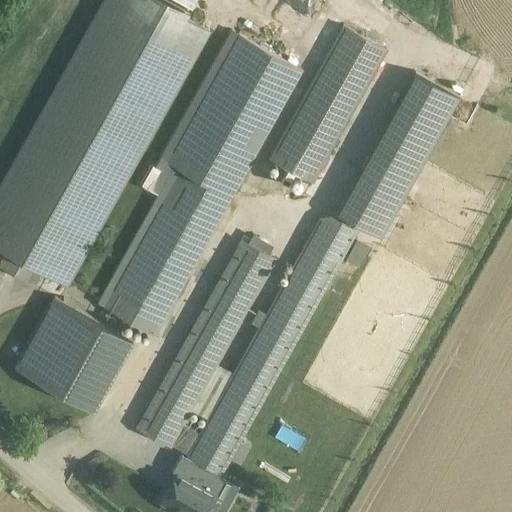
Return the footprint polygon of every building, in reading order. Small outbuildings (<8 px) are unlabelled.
[(102,0),(0,184),(0,246),(6,250),(0,260),(0,265),(26,280),(34,266),(66,284),(209,28),(183,14),(191,0),(102,0)] [(341,24),(268,158),(313,181),(387,48),(341,24)] [(156,195),(96,301),(104,305),(154,333),(301,69),(230,29),(154,165),(150,163),(139,184),(149,189),(157,194),(156,195)] [(368,154),(351,183),(396,209),(413,179),(368,154)] [(265,274),(275,256),(241,238),(213,287),(146,409),(136,426),(183,452),(226,476),(231,478),(250,445),(240,440),(298,334),(342,258),(358,230),(328,213),(319,216),(264,314),(257,309),(250,321),(259,326),(234,372),(215,363),(246,306),(265,274)] [(128,341),(53,300),(14,371),(89,412),(128,341)] [(177,472),(161,501),(180,511),(205,511),(209,505),(216,493),(226,476),(183,452),(173,471),(177,472)]
